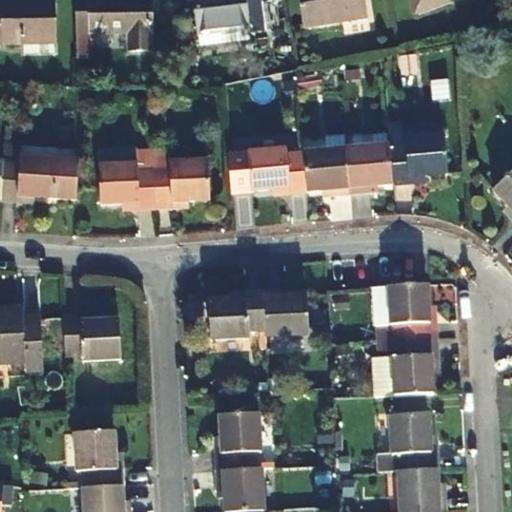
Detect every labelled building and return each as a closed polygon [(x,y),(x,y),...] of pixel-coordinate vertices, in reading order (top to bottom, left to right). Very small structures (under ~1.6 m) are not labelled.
[(203,0),(209,33),(212,48),(262,39),(260,30),(275,27),(270,0),(203,0)] [(306,0),(313,28),(378,13),(374,0),(306,0)] [(414,0),(419,13),(453,0),(452,0),(414,0)] [(80,57),(95,56),(95,36),(128,36),(128,57),(153,56),(153,2),(94,3),(94,7),(80,7),(80,57)] [(0,7),(0,52),(43,52),(43,33),(59,33),(59,6),(6,7),(6,8),(0,7)] [(407,183),(424,182),(446,180),(444,142),(406,144),(404,130),(387,131),(389,151),(392,190),(407,189),(407,183)] [(8,154),(10,137),(3,136),(1,165),(1,171),(17,172),(17,167),(18,155),(8,154)] [(98,169),(100,207),(120,206),(136,205),(136,212),(153,212),(151,171),(150,151),(96,152),(97,169),(98,169)] [(346,154),(349,198),(373,197),(373,191),(392,190),(389,151),(346,154)] [(232,195),(274,192),(290,191),(291,198),(305,197),(303,157),(286,158),(286,153),(228,157),(232,195)] [(303,157),(305,197),(326,196),(326,200),(349,198),(346,154),(303,157)] [(153,212),(171,211),(170,202),(188,202),(208,201),(207,166),(170,167),(170,171),(151,171),(153,212)] [(76,171),(17,167),(17,172),(1,171),(0,179),(0,209),(16,211),(16,206),(31,207),(74,210),(76,171)] [(511,180),(495,196),(507,210),(511,215),(511,180)] [(170,202),(171,211),(188,211),(188,202),(170,202)] [(120,213),(136,212),(136,205),(120,206),(120,213)] [(511,215),(507,210),(502,214),(511,224),(511,215)] [(432,330),(432,315),(431,290),(392,293),(393,331),(399,331),(400,347),(440,345),(440,329),(432,330)] [(262,299),(265,341),(305,338),(303,303),(284,304),(284,298),(262,299)] [(262,299),(244,300),(245,307),(228,308),(208,309),(210,348),(249,346),(249,342),(265,341),(262,299)] [(16,328),(15,315),(0,316),(0,371),(26,371),(26,379),(43,378),(40,326),(26,327),(16,328)] [(16,328),(26,327),(26,315),(15,315),(16,328)] [(98,322),(80,323),(80,332),(98,332),(98,322)] [(120,330),(98,332),(80,332),(80,323),(65,323),(67,362),(81,361),(81,368),(121,367),(120,330)] [(440,345),(400,347),(385,347),(387,364),(379,365),(380,404),(435,402),(434,380),(434,363),(441,363),(440,345)] [(220,459),(212,460),(213,476),(255,474),(254,457),(260,456),(257,421),(218,423),(219,442),(220,459)] [(439,476),(438,459),(432,459),(431,442),(430,424),(392,425),(394,460),(401,459),(402,478),(439,476)] [(121,492),(120,478),(113,478),(112,457),(112,439),(80,440),(74,440),(75,479),(81,478),(83,494),(121,492)] [(211,442),(212,460),(220,459),(219,442),(211,442)] [(257,511),(255,474),(213,476),(214,500),(220,499),(220,511),(257,511)] [(403,511),(447,511),(446,502),(440,503),(439,476),(402,478),(403,511)] [(83,511),(128,511),(129,509),(122,509),(121,492),(83,494),(83,511)]
